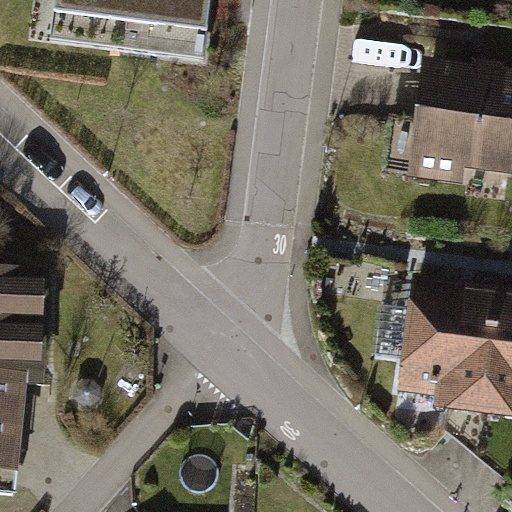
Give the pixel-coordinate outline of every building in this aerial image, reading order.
[(198,56),(204,0),(47,0),(43,38),(198,56)] [(511,85),(427,74),(413,178),(511,191),(511,85)] [(487,415),(506,295),(417,281),(397,401),(487,415)] [(0,284),(0,496),(22,499),(51,292),(0,284)] [(511,295),(506,295),(487,415),(511,419),(511,295)]
